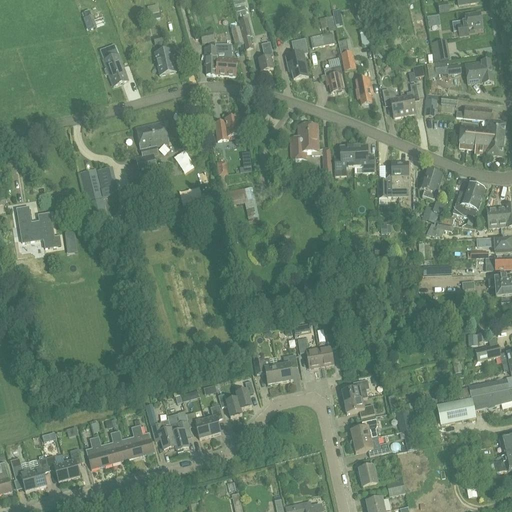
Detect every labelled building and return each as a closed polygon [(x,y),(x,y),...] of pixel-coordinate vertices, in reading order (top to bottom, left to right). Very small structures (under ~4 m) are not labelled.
[(244,0),(232,0),(236,17),(246,14),(245,8),(246,8),(244,0)] [(438,5),(439,15),(449,13),(447,3),(438,5)] [(339,11),(332,12),(335,28),(342,27),(339,11)] [(466,21),(452,23),(454,33),(459,32),(459,39),(468,37),(467,30),(474,29),(474,31),(482,30),(480,15),(465,17),(466,21)] [(91,16),(83,19),(88,31),(97,28),(92,16),(91,16)] [(335,32),(333,18),(326,19),(327,29),(329,29),(330,33),(335,32)] [(239,22),(246,52),(253,50),(251,39),(253,38),(249,20),(239,22)] [(231,31),(235,48),(244,46),(239,28),(231,31)] [(360,33),(363,47),(369,46),(366,32),(360,33)] [(310,38),(312,49),(334,45),(332,33),(310,38)] [(205,77),(216,78),(216,51),(215,46),(213,35),(202,37),(203,46),(210,45),(210,49),(207,49),(206,59),(205,77)] [(163,36),(153,38),(155,47),(165,45),(163,36)] [(304,55),(308,54),(305,41),(292,44),(295,56),(286,58),(288,68),(290,67),(293,81),(309,78),(304,55)] [(433,44),(436,61),(448,59),(445,41),(433,44)] [(259,61),(261,74),(274,71),(271,60),(273,59),(270,45),(262,46),(265,60),(259,61)] [(216,51),(216,78),(216,77),(236,78),(237,61),(232,62),(232,46),(215,46),(216,51)] [(108,64),(110,68),(106,69),(113,88),(129,82),(122,63),(121,64),(119,59),(115,47),(98,54),(103,66),(108,64)] [(159,77),(176,73),(171,52),(155,55),(159,77)] [(351,54),(341,55),(345,73),(356,71),(353,53),(351,54)] [(334,72),(343,71),(342,62),(333,63),(334,72)] [(481,65),(465,67),(467,86),(484,84),(484,85),(493,83),(490,62),(481,64),(481,65)] [(434,65),(436,77),(460,75),(459,66),(448,67),(447,63),(434,65)] [(423,68),(414,69),(415,75),(415,79),(424,77),(423,68)] [(329,86),(331,95),(344,92),(340,76),(333,78),(331,69),(324,71),(327,87),(329,86)] [(370,97),(373,96),(372,89),(370,89),(369,80),(355,82),(357,91),(356,92),(357,101),(360,100),(361,106),(371,105),(370,97)] [(413,100),(419,99),(416,85),(410,87),(411,94),(407,95),(407,97),(400,98),(404,117),(415,115),(413,100)] [(382,92),(385,105),(391,104),(391,107),(394,119),(404,117),(400,98),(396,99),(395,94),(390,95),(390,90),(382,92)] [(441,105),(456,107),(457,100),(442,98),(441,105)] [(424,117),(436,118),(437,102),(426,101),(424,117)] [(456,119),(490,123),(492,112),(465,109),(464,114),(457,113),(456,119)] [(235,137),(236,146),(243,145),(241,136),(242,136),(241,129),(239,130),(238,120),(225,122),(225,124),(215,125),(218,143),(229,141),(228,138),(235,137)] [(142,158),(136,159),(140,178),(157,174),(153,156),(158,155),(157,148),(169,145),(165,123),(136,129),(142,158)] [(486,157),(501,159),(505,126),(487,124),(487,131),(478,130),(478,126),(461,125),(459,149),(475,151),(474,155),(486,157)] [(298,140),(290,140),(291,161),(305,160),(305,154),(311,154),(311,157),(322,157),(322,167),(330,167),(329,151),(322,151),(322,152),(318,152),(317,128),(298,129),(298,140)] [(367,148),(353,149),(354,170),(362,169),(363,175),(374,175),(373,160),(367,160),(367,148)] [(354,170),(353,149),(340,149),(340,161),(334,161),(334,179),(346,178),(346,170),(354,170)] [(217,165),(219,177),(228,175),(226,164),(217,165)] [(386,181),(378,182),(378,200),(379,200),(379,206),(387,206),(386,193),(392,193),(392,199),(401,198),(401,191),(398,191),(398,180),(400,180),(399,170),(398,170),(398,165),(390,165),(391,176),(386,181)] [(400,180),(398,180),(398,191),(401,191),(401,198),(409,198),(408,178),(409,178),(408,165),(398,165),(398,170),(399,170),(400,180)] [(97,173),(102,191),(117,188),(113,169),(97,173)] [(87,205),(91,204),(104,201),(103,198),(101,191),(97,171),(80,175),(87,205)] [(437,196),(442,178),(425,173),(420,191),(424,192),(422,199),(435,204),(437,196)] [(464,196),(460,195),(453,215),(465,220),(475,189),(468,186),(464,196)] [(102,191),(101,191),(103,198),(119,195),(117,188),(102,191)] [(253,189),(244,191),(246,205),(250,221),(259,220),(253,189)] [(475,189),(465,220),(468,221),(467,226),(472,228),(477,213),(478,213),(485,193),(475,189)] [(229,194),(232,208),(246,205),(244,191),(229,194)] [(104,201),(91,204),(96,221),(108,218),(104,201)] [(434,212),(433,214),(439,216),(443,210),(445,206),(437,203),(434,212)] [(507,230),(511,229),(511,208),(506,209),(487,211),(488,231),(507,229),(507,230)] [(44,241),(45,250),(56,248),(51,215),(39,217),(40,225),(31,226),(29,209),(17,210),(19,222),(22,222),(23,231),(20,231),(22,244),(44,241)] [(426,209),(422,221),(434,225),(439,216),(433,214),(434,212),(426,209)] [(455,219),(442,217),(440,225),(453,228),(455,219)] [(441,231),(445,231),(452,233),(453,228),(440,225),(435,224),(435,227),(432,226),(427,236),(437,238),(441,231)] [(383,227),(374,227),(374,237),(380,237),(380,234),(383,234),(383,227)] [(65,235),(66,242),(75,241),(74,234),(65,235)] [(484,247),(494,247),(494,254),(511,253),(511,241),(484,242),(484,247)] [(424,265),(439,265),(438,248),(424,249),(424,265)] [(504,272),(511,271),(511,264),(511,260),(485,261),(486,273),(504,273),(504,272)] [(451,276),(451,268),(423,269),(423,277),(451,276)] [(511,280),(495,282),(488,283),(489,290),(495,290),(496,301),(501,301),(501,306),(511,305),(511,280)] [(462,285),(463,292),(475,291),(474,283),(462,285)] [(419,324),(424,330),(429,326),(424,320),(419,324)] [(478,335),(478,337),(478,344),(488,344),(488,335),(478,335)] [(326,337),(328,349),(319,350),(322,369),(335,367),(332,350),(337,349),(335,336),(326,337)] [(300,356),(307,355),(309,371),(322,369),(319,350),(308,352),(306,341),(300,342),(298,342),(300,356)] [(495,341),(489,343),(490,350),(475,353),(478,365),(500,359),(499,357),(500,357),(498,347),(497,347),(495,341)] [(258,352),(253,353),(255,364),(257,376),(266,375),(268,387),(281,385),(278,367),(271,369),(269,361),(264,362),(263,359),(259,360),(258,352)] [(511,364),(511,354),(500,357),(499,357),(500,359),(502,368),(508,366),(511,364)] [(285,366),(278,367),(281,385),(293,382),(291,370),(298,369),(296,357),(283,359),(285,366)] [(471,400),(508,392),(506,381),(469,390),(471,399),(471,400)] [(356,391),(343,394),(345,405),(363,401),(368,400),(366,392),(370,392),(368,382),(354,385),(356,391)] [(236,395),(237,400),(238,400),(241,411),(252,408),(249,396),(255,394),(252,383),(245,385),(247,392),(236,395)] [(472,401),(437,408),(441,427),(475,420),(474,413),(487,410),(487,411),(495,409),(494,408),(511,403),(511,391),(508,392),(471,400),(472,401)] [(191,402),(189,395),(181,397),(183,404),(191,402)] [(222,409),(228,407),(231,420),(243,417),(241,411),(238,400),(237,400),(227,403),(225,396),(219,397),(222,409)] [(363,401),(345,405),(348,417),(361,414),(362,420),(376,417),(373,407),(364,409),(363,401)] [(211,410),(213,419),(206,421),(211,438),(221,435),(218,423),(224,421),(220,408),(211,410)] [(413,432),(408,412),(398,414),(403,434),(413,432)] [(211,438),(206,421),(198,423),(195,414),(186,416),(188,423),(190,430),(197,428),(200,441),(211,438)] [(172,433),(170,426),(169,422),(160,424),(161,426),(157,427),(155,419),(149,420),(152,428),(156,444),(161,442),(164,451),(170,450),(170,451),(176,450),(172,433)] [(363,425),(364,431),(369,430),(370,433),(379,431),(377,422),(363,425)] [(190,430),(188,423),(178,425),(177,424),(170,426),(172,433),(176,450),(177,452),(178,454),(184,452),(183,451),(189,449),(186,439),(192,438),(190,430)] [(136,428),(144,457),(155,454),(150,435),(143,437),(141,427),(136,428)] [(134,439),(128,441),(134,460),(144,457),(136,428),(131,430),(134,439)] [(68,439),(78,436),(76,429),(67,432),(68,439)] [(351,433),(354,445),(371,441),(370,433),(369,430),(364,431),(351,433)] [(134,460),(128,441),(122,442),(120,433),(115,434),(123,463),(134,460)] [(113,445),(107,446),(112,466),(123,463),(115,434),(110,436),(113,445)] [(481,478),(508,472),(508,473),(511,472),(511,437),(500,440),(505,461),(478,468),(481,478)] [(112,466),(107,446),(102,448),(99,438),(94,440),(102,469),(112,466)] [(91,472),(102,469),(94,440),(90,441),(92,450),(86,452),(91,472)] [(356,456),(369,453),(370,459),(390,455),(388,446),(380,447),(379,440),(371,441),(354,445),(356,456)] [(83,464),(79,451),(70,453),(73,463),(65,465),(69,482),(80,479),(77,466),(83,464)] [(54,458),(45,460),(49,473),(55,472),(59,485),(69,482),(65,465),(57,467),(54,458)] [(19,460),(10,463),(16,482),(22,481),(25,494),(36,491),(31,474),(24,476),(19,460)] [(39,471),(31,474),(36,491),(47,488),(43,475),(49,473),(45,460),(40,462),(37,462),(39,471)] [(0,467),(2,475),(0,475),(0,488),(2,496),(13,493),(5,464),(0,465),(0,467)] [(362,484),(363,490),(377,486),(373,469),(359,472),(360,473),(360,474),(357,475),(360,484),(362,484)] [(224,470),(211,476),(215,485),(228,480),(224,470)] [(402,482),(387,485),(389,493),(404,489),(402,482)] [(236,493),(234,484),(228,486),(230,494),(236,493)] [(467,489),(468,499),(477,498),(475,488),(467,489)] [(404,489),(389,493),(390,499),(405,496),(404,489)] [(232,496),(235,511),(242,511),(239,495),(232,496)] [(275,503),(277,511),(283,511),(281,501),(281,502),(275,503)] [(366,504),(368,511),(385,511),(383,501),(366,504)]
